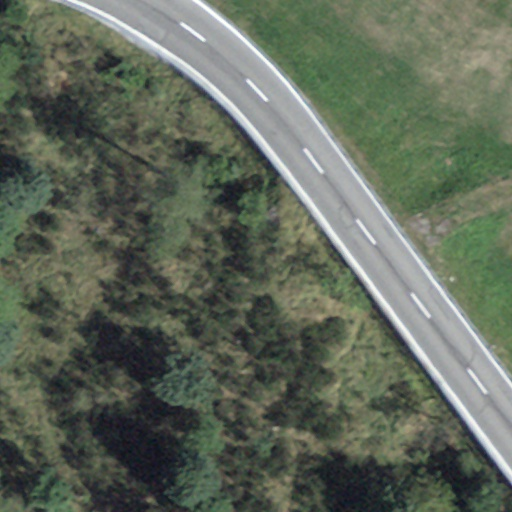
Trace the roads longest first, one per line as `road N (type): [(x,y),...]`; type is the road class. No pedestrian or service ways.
road 1 (tertiary): [(511,434),(242,72),(149,0)]
road 2 (unknown): [(376,249),(511,197)]
